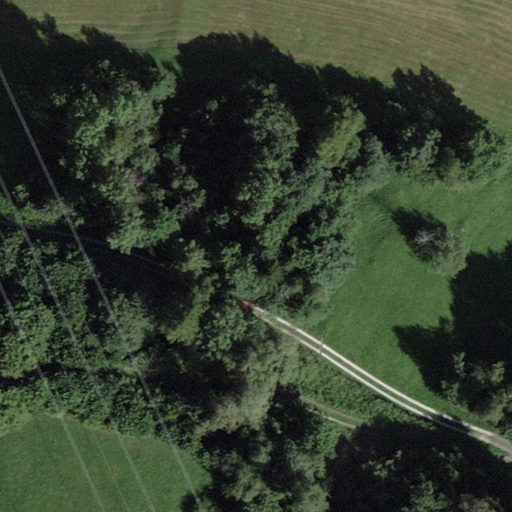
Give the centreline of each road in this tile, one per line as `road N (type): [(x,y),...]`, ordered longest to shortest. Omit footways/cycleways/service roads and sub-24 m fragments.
road 1 (track): [(0,225),(147,263),(278,322),(368,382),(511,450)]
road 2 (track): [(0,377),(60,370),(222,376),(352,420),(511,460)]
